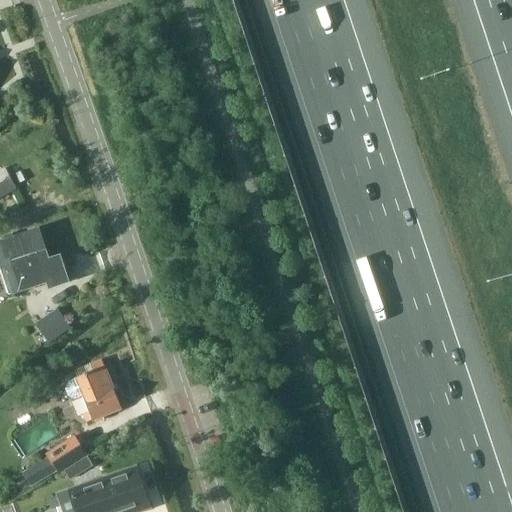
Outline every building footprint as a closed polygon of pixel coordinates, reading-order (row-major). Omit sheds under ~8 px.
[(0,197),(15,190),(4,169),(0,171),(0,197)] [(0,266),(7,264),(45,251),(38,230),(0,242),(0,266)] [(45,251),(7,264),(16,293),(48,282),(50,288),(68,282),(59,257),(48,261),(45,251)] [(33,325),(47,345),(71,328),(58,309),(33,325)] [(86,422),(121,409),(101,359),(90,364),(93,372),(78,378),(85,397),(83,398),(88,412),(83,414),(86,422)] [(74,436),(46,454),(48,458),(23,474),(32,488),(57,472),(58,473),(86,455),(74,436)] [(138,474),(110,484),(108,478),(70,491),(77,511),(137,511),(150,508),(138,474)]
